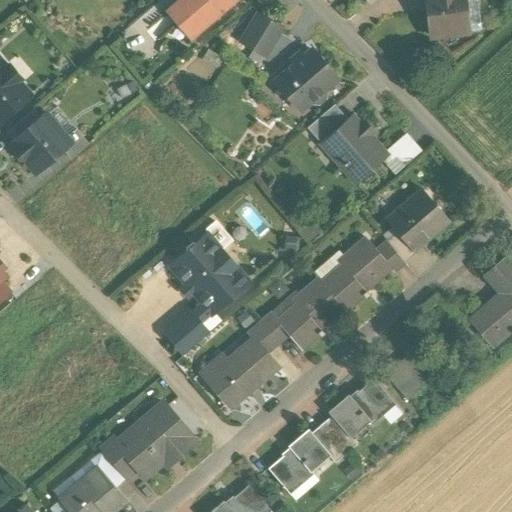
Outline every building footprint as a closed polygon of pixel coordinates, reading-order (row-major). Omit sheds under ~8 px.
[(179,0),(165,12),(189,40),(236,0),(179,0)] [(426,0),(426,1),(430,1),(431,8),(428,11),(431,38),(467,33),(462,0),(426,0)] [(281,29),(257,15),(240,42),(264,57),(281,29)] [(311,51),(275,82),(300,111),(310,102),(318,103),(323,99),(323,91),(336,80),(311,51)] [(7,69),(0,60),(0,121),(30,95),(18,81),(21,79),(11,66),(7,69)] [(334,105),(306,128),(320,145),(347,121),(334,105)] [(33,109),(6,132),(14,141),(41,118),(33,109)] [(14,141),(11,144),(35,173),(62,150),(70,143),(66,138),(46,114),(41,118),(14,141)] [(360,125),(352,117),(347,121),(320,145),(354,183),(386,155),(368,135),(371,132),(363,122),(360,125)] [(76,129),(66,138),(70,143),(62,150),(70,159),(88,144),(76,129)] [(422,189),(388,219),(398,231),(415,250),(416,248),(415,247),(426,237),(427,239),(449,220),(422,189)] [(415,250),(398,231),(388,242),(405,262),(418,251),(416,248),(415,250)] [(246,283),(207,237),(199,243),(191,243),(185,248),(185,256),(172,267),(202,303),(191,313),(199,323),(246,283)] [(344,257),(338,262),(341,266),(321,283),(345,311),(363,296),(365,299),(369,296),(365,290),(390,269),(387,265),(387,264),(376,251),(365,239),(344,257)] [(405,262),(388,242),(376,251),(387,264),(387,265),(390,269),(393,272),(405,262)] [(340,253),(314,275),(318,279),(321,283),(341,266),(338,262),(344,257),(340,253)] [(511,268),(503,258),(482,276),(498,294),(468,321),(491,348),(509,332),(511,334),(511,328),(508,324),(511,320),(511,268)] [(318,279),(273,318),(287,335),(300,350),(318,334),(320,337),(323,334),(319,329),(343,308),(321,283),(318,279)] [(0,298),(9,291),(0,281),(0,298)] [(191,313),(190,313),(164,335),(182,356),(182,355),(207,333),(207,334),(208,333),(199,323),(191,313)] [(273,318),(270,315),(258,325),(275,345),(287,335),(273,318)] [(275,345),(258,325),(246,335),(251,340),(253,339),(265,354),(275,345)] [(251,340),(223,364),(218,358),(200,373),(230,408),(277,368),(265,354),(253,339),(251,340)] [(429,382),(407,356),(384,375),(406,402),(429,382)] [(394,406),(372,381),(350,399),(348,397),(328,413),(331,417),(350,439),(351,438),(368,424),(370,426),(394,406)] [(163,403),(116,443),(121,448),(119,450),(136,470),(143,478),(172,453),(177,458),(196,442),(163,403)] [(331,417),(321,426),(310,435),(329,457),(328,458),(334,465),(345,456),(357,446),(351,438),(350,439),(331,417)] [(307,431),(287,449),(289,452),(267,470),(288,495),(313,475),(311,472),(328,458),(329,457),(310,435),(307,431)] [(116,443),(114,440),(100,451),(124,480),(136,470),(119,450),(121,448),(116,443)] [(96,469),(59,501),(68,511),(111,511),(124,501),(96,469)] [(248,486),(227,505),(224,502),(211,511),(270,511),(271,511),(248,486)]
